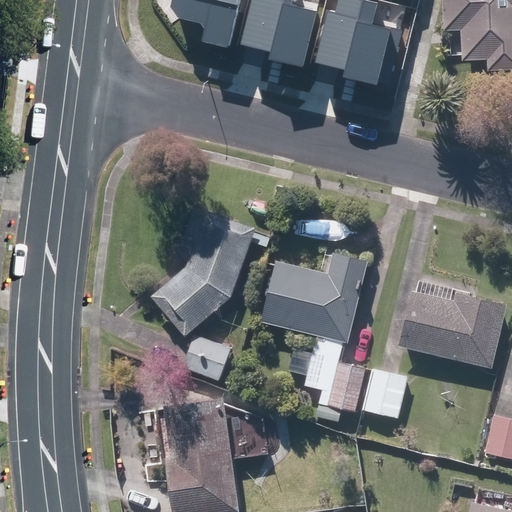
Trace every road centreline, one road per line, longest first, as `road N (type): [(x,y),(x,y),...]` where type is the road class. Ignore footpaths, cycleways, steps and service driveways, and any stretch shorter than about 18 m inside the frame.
road 1 (residential): [(71,83),(511,189)]
road 2 (tertiary): [(57,511),(45,304),(71,83)]
